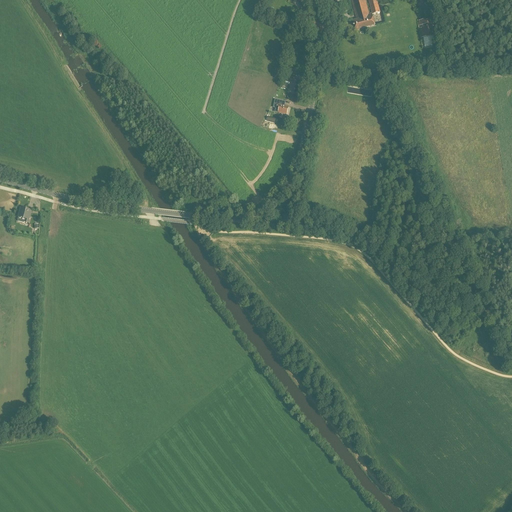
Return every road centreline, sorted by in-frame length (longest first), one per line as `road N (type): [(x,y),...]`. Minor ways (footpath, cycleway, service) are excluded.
road 1 (track): [(195,224),(352,246),(455,355),(511,376)]
road 2 (tertiary): [(187,215),(257,213),(286,186),(334,0)]
road 3 (tertiary): [(0,179),(153,211)]
